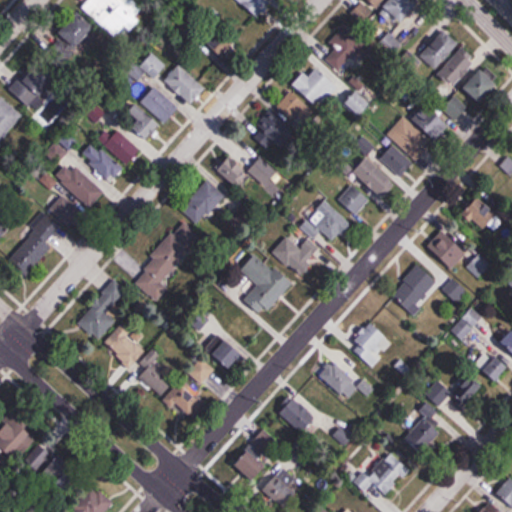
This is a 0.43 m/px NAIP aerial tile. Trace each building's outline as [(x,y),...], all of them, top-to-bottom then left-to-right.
[(88,0),(82,7),(117,38),(136,17),(134,15),(141,7),(133,0),(88,0)] [(419,2),(417,0),(363,0),(351,13),(362,25),(376,11),(377,11),(378,10),(395,27),(419,2)] [(60,31),(77,49),(96,29),(79,12),(60,31)] [(334,49),(324,58),(340,74),(368,46),(346,24),(328,43),(334,49)] [(434,69),(460,44),(446,30),(420,56),(434,69)] [(223,50),(233,40),(225,32),(215,41),(223,50)] [(401,43),(389,34),(384,41),(397,49),(401,43)] [(456,88),(478,58),(461,46),(440,76),(456,88)] [(142,67),(155,78),(165,66),(152,56),(142,67)] [(293,85),(318,109),(334,92),(360,116),(369,106),(318,58),(293,85)] [(37,62),(13,93),(32,108),(56,77),(37,62)] [(165,79),(191,105),(206,90),(180,64),(165,79)] [(442,108),(457,123),(499,84),(484,68),(442,108)] [(180,109),(157,86),(142,101),(165,124),(180,109)] [(69,104),(56,91),(32,115),(45,128),(69,104)] [(298,126),(312,111),(292,91),(277,106),(298,126)] [(0,144),(23,115),(1,98),(0,99),(0,144)] [(413,117),(436,141),(451,126),(428,103),(413,117)] [(124,119),(145,141),(160,126),(139,104),(124,119)] [(252,133),(268,149),(274,142),(282,150),(298,134),(274,110),(252,133)] [(388,134),(417,161),(433,144),(404,117),(388,134)] [(127,166),(141,152),(120,130),(106,144),(127,166)] [(414,166),(393,145),(380,159),(401,179),(414,166)] [(123,169),(100,146),(87,159),(110,182),(123,169)] [(251,172),(231,154),(217,170),(236,188),(251,172)] [(511,174),(511,158),(509,156),(500,166),(511,175),(511,174)] [(353,172),(383,201),(397,186),(367,157),(353,172)] [(105,193),(74,163),(59,178),(90,209),(105,193)] [(225,198),(208,182),(182,208),(198,225),(225,198)] [(371,201),(354,184),(339,199),(356,216),(371,201)] [(12,260),(32,275),(81,210),(62,195),(48,214),(47,214),(12,260)] [(464,213),(482,232),(498,216),(480,198),(464,213)] [(352,225),(325,200),(308,218),(335,243),(352,225)] [(0,242),(15,222),(0,210),(0,242)] [(163,282),(204,240),(186,222),(132,278),(157,301),(169,288),(163,282)] [(468,254),(444,230),(428,245),(452,269),(468,254)] [(307,241),(302,248),(288,236),(273,253),(301,276),(321,252),(307,241)] [(245,302),(265,317),(292,281),(256,253),(242,272),(258,284),(245,302)] [(411,314),(441,285),(421,265),(392,294),(411,314)] [(98,341),(117,321),(108,313),(128,291),(116,280),(77,322),(98,341)] [(372,366),(379,359),(373,353),(379,347),(383,352),(392,343),(371,322),(349,344),(372,366)] [(129,367),(147,351),(121,326),(104,343),(129,367)] [(511,352),(511,331),(502,341),(511,352)] [(214,355),(230,369),(243,355),(227,341),(214,355)] [(140,365),(145,369),(138,377),(161,397),(172,385),(151,367),(160,356),(153,350),(140,365)] [(497,381),(511,367),(496,353),(482,366),(497,381)] [(320,373),(346,400),(360,387),(333,360),(320,373)] [(212,374),(200,362),(190,373),(202,384),(212,374)] [(463,409),(484,386),(471,374),(454,393),(440,380),(427,394),(439,404),(447,395),(463,409)] [(172,410),(178,404),(190,416),(205,403),(184,380),(163,400),(172,410)] [(316,419),(292,398),(279,413),(303,434),(316,419)] [(426,417),(410,433),(427,449),(440,435),(434,430),(444,420),(427,402),(419,411),(426,417)] [(0,446),(1,446),(11,458),(35,439),(12,409),(0,418),(0,446)] [(255,482),(273,459),(254,444),(236,467),(255,482)] [(365,472),(355,482),(365,493),(374,484),(386,496),(410,472),(392,454),(369,477),(365,472)] [(282,471),(263,488),(282,510),(301,492),(282,471)] [(496,494),(511,507),(511,511),(502,511),(496,507),(491,511),(511,511),(511,478),(510,477),(496,494)] [(105,511),(115,499),(91,482),(73,508),(74,509),(72,511),(105,511)]
